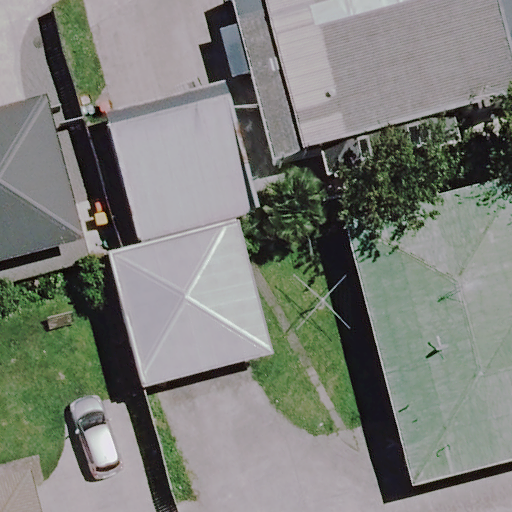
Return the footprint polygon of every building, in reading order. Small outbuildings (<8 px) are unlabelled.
[(511,19),(497,23),(491,0),(219,0),(261,174),(511,113),(511,19)] [(129,121),(92,130),(125,263),(226,238),(223,227),(248,221),(218,99),(129,121)] [(0,267),(70,249),(34,115),(0,123),(0,267)] [(511,469),(511,192),(332,236),(395,498),(511,469)] [(226,238),(125,263),(96,271),(127,400),(258,368),(226,238)] [(0,511),(27,511),(16,471),(0,474),(0,511)]
